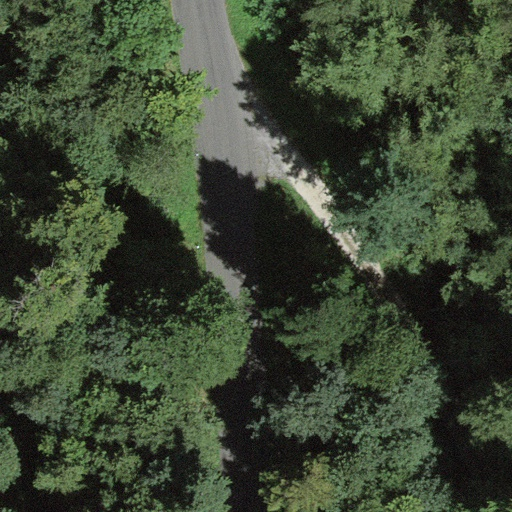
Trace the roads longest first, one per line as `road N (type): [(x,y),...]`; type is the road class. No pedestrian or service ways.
road 1 (tertiary): [(196,0),(221,132),(251,511)]
road 2 (track): [(221,132),(271,139),(482,417),(511,497)]
